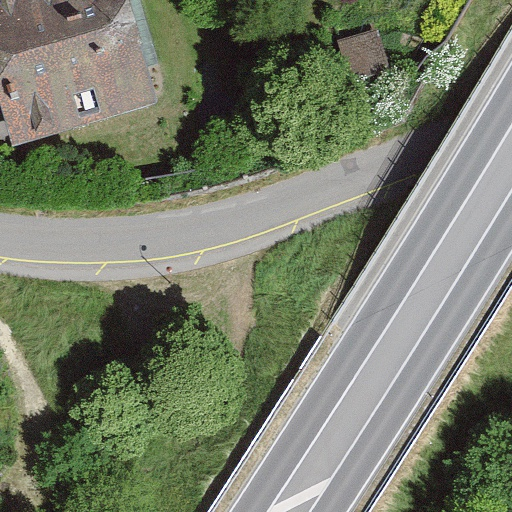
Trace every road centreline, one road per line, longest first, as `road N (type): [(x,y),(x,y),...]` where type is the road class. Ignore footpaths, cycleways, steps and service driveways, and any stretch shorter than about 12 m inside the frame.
road 1 (residential): [(511,121),(272,215),(185,238),(103,248),(0,241)]
road 2 (primary): [(511,154),(291,511)]
